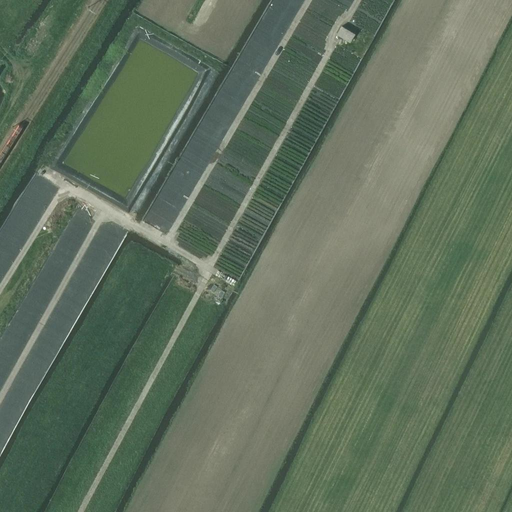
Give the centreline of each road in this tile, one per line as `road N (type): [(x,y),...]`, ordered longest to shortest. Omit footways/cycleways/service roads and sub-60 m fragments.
road 1 (track): [(0,288),(64,184),(208,272)]
road 2 (track): [(81,511),(208,272)]
road 3 (track): [(0,398),(105,208)]
